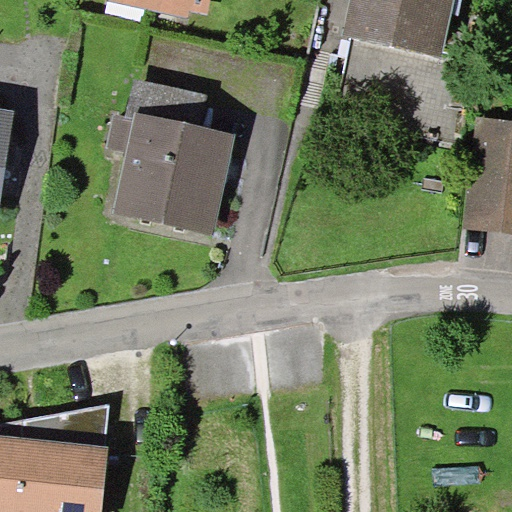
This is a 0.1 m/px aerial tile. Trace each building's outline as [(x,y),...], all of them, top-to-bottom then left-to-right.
[(134,0),(199,14),(201,0),(134,0)] [(453,55),(463,0),(362,0),(356,37),(453,55)] [(213,182),(216,183),(221,164),(217,164),(221,143),(192,137),(198,106),(133,92),(126,125),(116,122),(110,149),(132,154),(118,218),(201,236),(213,182)] [(472,235),(511,238),(511,140),(483,137),(472,235)] [(0,511),(93,511),(104,411),(43,422),(40,453),(0,449),(0,511)]
